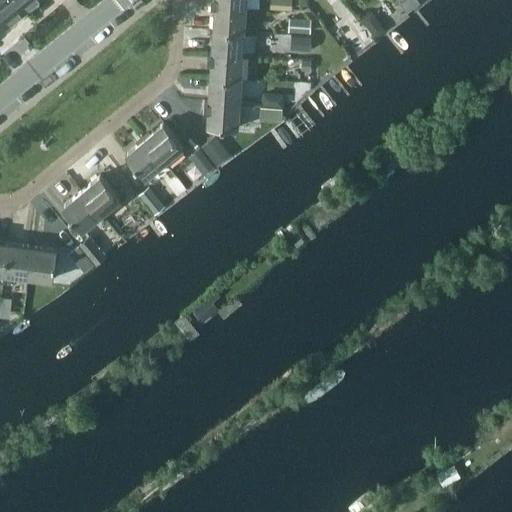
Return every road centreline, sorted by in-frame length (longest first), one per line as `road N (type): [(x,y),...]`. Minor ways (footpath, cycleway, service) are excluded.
road 1 (residential): [(0,201),(14,203),(172,72),(178,0)]
road 2 (residential): [(0,99),(121,0)]
